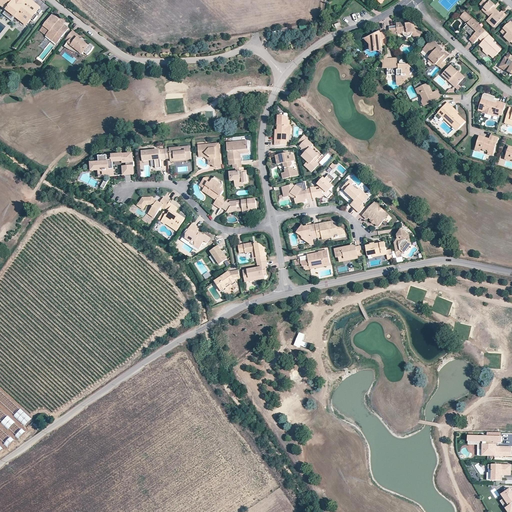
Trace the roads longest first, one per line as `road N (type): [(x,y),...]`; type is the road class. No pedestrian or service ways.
road 1 (unclassified): [(287,292),(234,310),(150,357),(0,463)]
road 2 (residential): [(284,76),(256,51),(134,59),(50,0)]
road 3 (unclassified): [(511,271),(431,261),(287,292)]
road 4 (residential): [(272,223),(224,228),(180,185),(129,182),(120,189)]
road 5 (residential): [(407,0),(318,44),(284,76)]
road 6 (residential): [(284,76),(261,130),(270,214)]
road 7 (residential): [(511,92),(411,0)]
